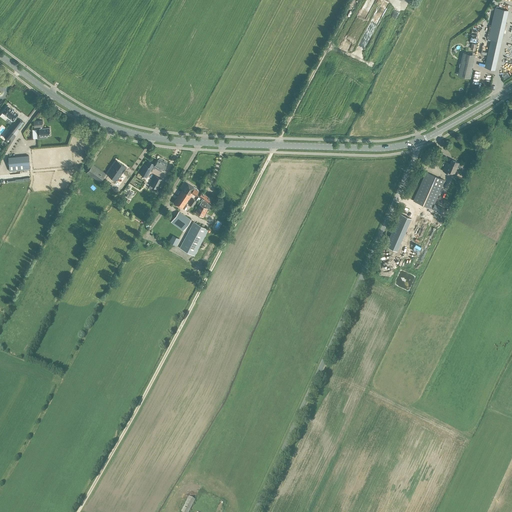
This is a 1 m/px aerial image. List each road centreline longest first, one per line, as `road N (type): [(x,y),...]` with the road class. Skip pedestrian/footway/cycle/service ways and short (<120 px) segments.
road 1 (secondary): [(417,142),(369,148),(154,138),(85,115),(0,55)]
road 2 (unclassified): [(417,142),(256,511)]
